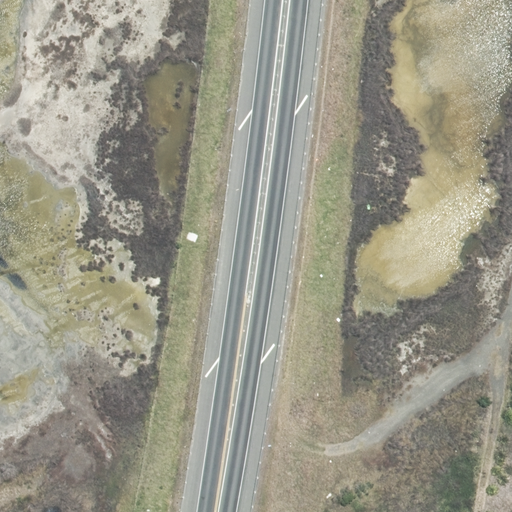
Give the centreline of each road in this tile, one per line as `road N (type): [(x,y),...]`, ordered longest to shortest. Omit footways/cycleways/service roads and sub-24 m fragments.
road 1 (trunk): [(199,511),(270,0)]
road 2 (trunk): [(295,0),(226,511)]
